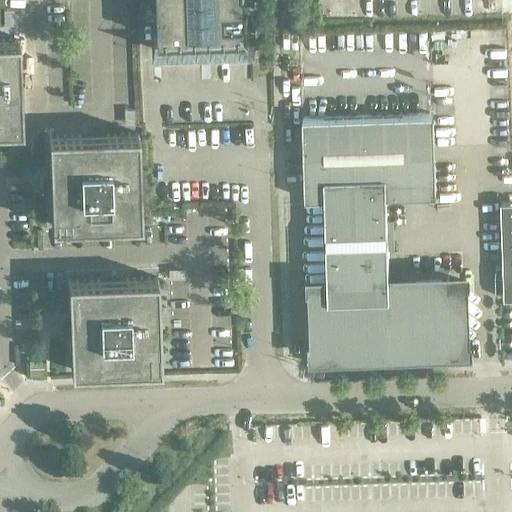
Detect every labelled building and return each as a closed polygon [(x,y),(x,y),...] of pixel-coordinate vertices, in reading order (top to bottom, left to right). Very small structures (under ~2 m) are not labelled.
[(159,0),(161,38),(250,36),(248,0),(159,0)] [(0,127),(22,127),(19,38),(0,38),(0,127)] [(193,54),(194,42),(171,41),(171,53),(193,54)] [(434,114),(303,118),(306,198),(326,198),(328,284),(316,285),(318,351),(419,348),(427,346),(433,344),(437,342),(441,340),(444,337),(448,334),(452,330),(455,326),(458,321),(460,315),(462,310),(463,303),(462,280),(390,282),(387,196),(437,194),(434,114)] [(49,135),(52,224),(141,222),(138,132),(49,135)] [(504,265),(498,265),(497,272),(496,278),(497,291),(505,291),(505,298),(511,297),(511,201),(501,202),(504,265)] [(61,226),(61,240),(85,240),(85,226),(61,226)] [(161,366),(159,318),(158,276),(68,279),(71,369),(161,366)] [(43,358),(29,359),(30,374),(44,373),(43,358)]
